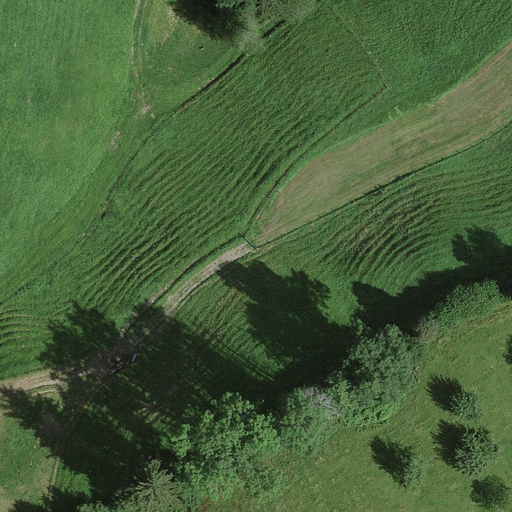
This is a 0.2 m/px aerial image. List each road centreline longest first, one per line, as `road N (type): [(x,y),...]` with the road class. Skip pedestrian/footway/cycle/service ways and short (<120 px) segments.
road 1 (track): [(511,115),(204,271),(127,347),(97,363),(0,387)]
road 2 (track): [(144,0),(138,85),(168,103),(308,0)]
